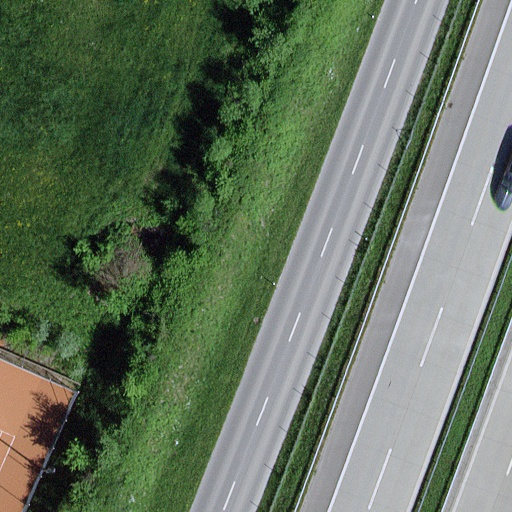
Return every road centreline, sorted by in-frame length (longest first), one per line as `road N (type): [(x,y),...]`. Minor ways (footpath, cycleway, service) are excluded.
road 1 (unclassified): [(437,0),(235,511)]
road 2 (motorway): [(511,114),(366,511)]
